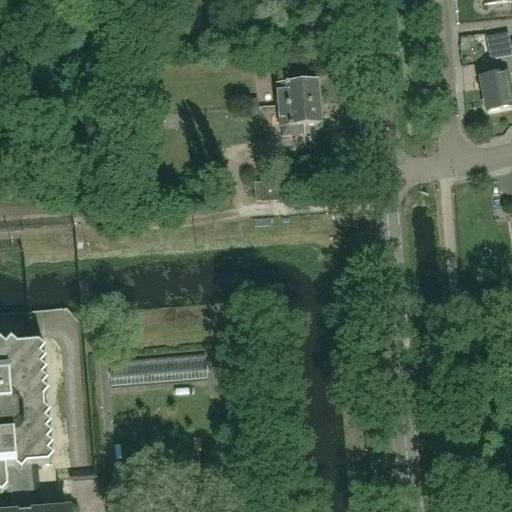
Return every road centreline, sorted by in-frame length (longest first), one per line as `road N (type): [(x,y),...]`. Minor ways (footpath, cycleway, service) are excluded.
road 1 (tertiary): [(412,511),(383,181)]
road 2 (tertiary): [(383,181),(370,0)]
road 3 (residential): [(451,166),(438,0)]
